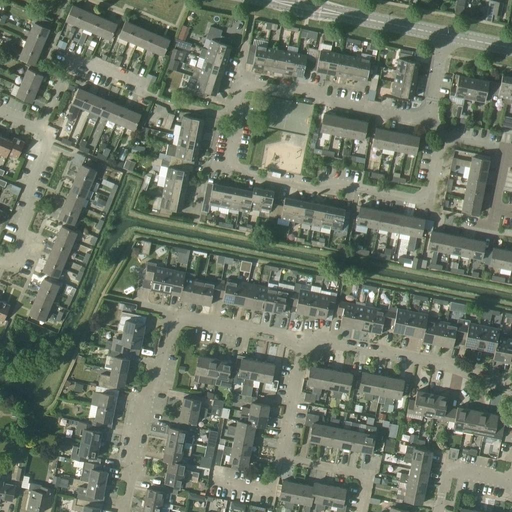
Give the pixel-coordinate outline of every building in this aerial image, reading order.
[(492,14),(500,16),(503,3),(495,1),(492,14)] [(455,14),(463,16),(464,6),(456,5),(455,14)] [(75,24),(81,10),(72,6),(66,20),(75,24)] [(474,10),(467,9),(465,17),(473,18),(474,10)] [(84,28),(90,14),(81,10),(75,24),(84,28)] [(84,28),(93,32),(99,17),(90,14),(84,28)] [(98,35),(102,36),(108,21),(99,17),(93,32),(98,35)] [(102,36),(111,40),(117,25),(108,21),(102,36)] [(129,41),(135,26),(126,22),(119,37),(129,41)] [(31,32),(46,38),(50,29),(35,23),(31,32)] [(191,43),(184,41),(188,27),(179,25),(173,45),(189,49),(191,43)] [(137,45),(144,30),(135,26),(129,41),(137,45)] [(67,38),(71,39),(76,29),(72,27),(67,38)] [(208,50),(228,57),(231,46),(229,46),(231,39),(220,36),(222,31),(210,27),(206,38),(211,40),(208,50)] [(146,48),(153,34),(144,30),(137,45),(146,48)] [(31,32),(27,41),(42,47),(46,38),(31,32)] [(146,48),(155,52),(161,38),(153,34),(146,48)] [(155,52),(164,56),(171,42),(161,38),(155,52)] [(23,50),(38,56),(42,47),(27,41),(23,50)] [(263,69),(267,48),(250,45),(246,62),(254,63),(253,67),(263,69)] [(263,69),(273,71),(277,50),(267,48),(263,69)] [(304,69),(311,70),(315,49),(308,48),(307,56),(297,54),(293,75),(303,77),(304,69)] [(320,50),(315,49),(311,70),(326,73),(330,52),(320,50)] [(19,59),(34,65),(38,56),(23,50),(19,59)] [(205,59),(225,66),(228,57),(208,50),(205,59)] [(273,71),(283,73),(287,52),(277,50),(273,71)] [(293,75),(297,54),(287,52),(283,73),(293,75)] [(326,73),(336,75),(340,54),(330,52),(326,73)] [(346,77),(356,79),(361,58),(360,58),(361,54),(357,53),(356,57),(351,56),(346,77)] [(400,53),(396,71),(417,75),(419,63),(411,61),(412,55),(400,53)] [(336,75),(346,77),(351,56),(340,54),(336,75)] [(356,79),(366,81),(368,73),(372,74),(376,56),(371,55),(370,60),(361,58),(356,79)] [(115,66),(118,67),(123,58),(119,56),(115,66)] [(195,67),(221,76),(225,66),(205,59),(201,69),(195,67)] [(198,78),(198,79),(218,86),(221,76),(195,67),(192,76),(198,78)] [(24,78),(39,84),(43,75),(28,69),(24,78)] [(394,83),(415,87),(417,75),(396,71),(394,83)] [(454,96),(464,98),(468,78),(459,76),(456,89),(450,88),(449,95),(454,96)] [(507,105),(511,78),(502,76),(500,84),(494,83),(492,95),(504,98),(503,103),(505,104),(507,105)] [(21,87),(35,93),(39,84),(24,78),(21,87)] [(369,90),(375,91),(378,79),(372,78),(369,90)] [(475,101),(479,80),(468,78),(464,98),(475,101)] [(193,94),(205,98),(207,92),(215,95),(218,86),(198,79),(193,94)] [(492,95),(494,83),(479,80),(475,101),(485,103),(485,100),(491,101),(492,95)] [(391,94),(413,99),(415,87),(394,83),(391,94)] [(17,96),(31,102),(35,93),(21,87),(17,96)] [(72,104),(81,108),(87,93),(78,89),(72,104)] [(81,108),(90,111),(96,97),(87,93),(81,108)] [(90,111),(99,115),(105,100),(96,97),(90,111)] [(99,115),(108,119),(114,104),(105,100),(99,115)] [(108,119),(117,123),(123,108),(114,104),(108,119)] [(455,117),(460,118),(461,115),(463,106),(457,105),(455,117)] [(117,123),(126,126),(132,112),(123,108),(117,123)] [(126,126),(135,130),(141,116),(132,112),(126,126)] [(163,128),(169,130),(174,115),(168,113),(163,128)] [(320,131),(331,134),(335,116),(324,114),(320,131)] [(331,134),(342,136),(345,118),(335,116),(331,134)] [(181,127),(202,131),(204,121),(183,117),(181,127)] [(502,127),(511,128),(511,118),(504,117),(502,127)] [(342,136),(352,138),(356,120),(345,118),(342,136)] [(352,138),(363,140),(367,123),(356,120),(352,138)] [(202,131),(181,127),(179,137),(200,141),(202,131)] [(383,148),(387,131),(376,129),(373,146),(383,148)] [(394,150),(397,133),(387,131),(383,148),(394,150)] [(392,158),(403,160),(408,135),(397,133),(394,150),(393,156),(392,158)] [(403,160),(404,153),(415,155),(419,137),(408,135),(403,160)] [(167,145),(198,151),(200,141),(179,137),(174,136),(172,145),(167,144),(167,145)] [(0,154),(6,158),(8,154),(13,141),(3,137),(0,144),(0,154)] [(8,154),(18,158),(25,142),(15,138),(13,142),(13,141),(8,154)] [(158,159),(181,164),(182,158),(195,161),(198,151),(167,145),(165,154),(160,153),(158,159)] [(470,168),(487,172),(489,161),(472,157),(470,168)] [(123,169),(132,172),(136,163),(127,159),(123,169)] [(180,170),(181,164),(158,159),(157,165),(160,166),(158,176),(166,177),(187,181),(189,171),(180,170)] [(81,165),(78,174),(92,180),(96,171),(81,165)] [(467,179),(485,182),(487,172),(470,168),(467,179)] [(78,174),(74,183),(89,189),(92,180),(78,174)] [(185,192),(187,181),(166,177),(164,188),(184,192),(185,192)] [(99,187),(110,192),(114,183),(103,178),(99,187)] [(465,189),(483,193),(485,182),(467,179),(465,189)] [(74,183),(70,192),(85,198),(89,189),(74,183)] [(210,205),(219,206),(223,186),(213,184),(211,192),(205,191),(203,203),(202,209),(201,211),(208,213),(210,205)] [(219,206),(229,209),(233,188),(223,186),(219,206)] [(182,202),(185,192),(184,192),(164,188),(162,197),(182,201),(182,202)] [(229,209),(239,211),(243,190),(233,188),(229,209)] [(250,209),(259,211),(264,190),(253,188),(252,192),(249,210),(250,209)] [(463,200),(481,203),(483,193),(465,189),(463,200)] [(249,213),(249,210),(252,192),(243,190),(239,211),(249,213)] [(269,216),(275,218),(277,205),(271,204),(274,192),(264,190),(259,211),(270,213),(269,216)] [(70,192),(66,201),(81,207),(85,198),(70,192)] [(180,212),(182,202),(182,201),(162,197),(158,213),(159,213),(171,216),(172,210),(180,212)] [(290,226),(295,200),(285,198),(283,206),(277,205),(275,218),(290,221),(289,226),(290,226)] [(295,222),(301,223),(305,202),(295,200),(290,226),(294,227),(295,222)] [(461,211),(479,214),(481,203),(463,200),(461,211)] [(63,210),(78,216),(81,207),(66,201),(63,210)] [(301,223),(310,225),(315,204),(305,202),(301,223)] [(310,225),(321,227),(325,206),(315,204),(310,225)] [(321,227),(331,229),(335,208),(325,206),(321,227)] [(356,224),(367,226),(371,209),(360,207),(356,224)] [(331,229),(347,232),(349,220),(343,219),(345,210),(335,208),(331,229)] [(367,226),(378,228),(381,211),(371,209),(367,226)] [(59,219),(74,225),(78,216),(63,210),(59,219)] [(378,228),(388,231),(392,213),(381,211),(378,228)] [(388,231),(399,233),(402,215),(392,213),(388,231)] [(399,233),(409,235),(413,217),(402,215),(399,233)] [(407,250),(413,252),(417,236),(420,237),(424,220),(413,217),(409,235),(410,235),(407,250)] [(58,236),(73,242),(77,233),(62,227),(58,236)] [(429,268),(435,269),(436,264),(439,251),(442,233),(431,231),(428,248),(434,250),(431,263),(430,263),(429,268)] [(439,251),(449,253),(453,235),(442,233),(439,251)] [(453,235),(449,253),(460,255),(463,237),(453,235)] [(54,245),(69,251),(73,242),(58,236),(54,245)] [(474,240),(463,237),(460,255),(470,257),(474,240)] [(485,242),(474,240),(470,257),(481,259),(485,242)] [(141,253),(148,255),(151,243),(144,241),(141,253)] [(51,253),(65,260),(69,251),(54,245),(51,253)] [(490,265),(501,267),(504,250),(494,248),(490,265)] [(511,270),(511,266),(511,251),(504,250),(501,267),(511,270)] [(47,262),(62,269),(65,260),(51,253),(47,262)] [(232,264),(233,258),(217,254),(215,261),(232,264)] [(414,258),(412,268),(419,269),(421,260),(414,258)] [(241,260),(239,270),(249,272),(251,262),(241,260)] [(43,271),(58,278),(62,269),(47,262),(43,271)] [(150,289),(161,292),(165,269),(156,267),(156,264),(147,262),(146,268),(143,270),(142,275),(144,278),(152,279),(150,289)] [(161,292),(171,294),(175,271),(165,269),(161,292)] [(171,294),(180,295),(185,273),(175,271),(171,294)] [(180,300),(189,301),(195,275),(185,273),(180,295),(180,300)] [(200,304),(204,281),(195,279),(196,275),(195,275),(189,301),(200,304)] [(44,279),(40,288),(55,294),(59,285),(44,279)] [(222,302),(233,304),(237,281),(227,279),(226,285),(220,284),(217,297),(223,298),(222,302)] [(212,296),(217,297),(220,284),(204,281),(200,304),(210,306),(212,296)] [(233,304),(243,306),(247,283),(237,281),(233,304)] [(243,306),(253,308),(257,285),(247,283),(243,306)] [(263,310),(267,287),(257,285),(253,308),(263,310)] [(263,310),(273,312),(277,289),(267,287),(263,310)] [(40,288),(37,297),(52,303),(55,294),(40,288)] [(285,305),(290,306),(293,292),(287,291),(277,289),(273,312),(283,314),(285,305)] [(295,312),(306,314),(310,291),(299,289),(299,293),(293,292),(290,306),(296,306),(295,312)] [(306,314),(315,316),(320,293),(310,291),(306,314)] [(336,297),(320,293),(315,316),(326,318),(328,308),(333,309),(336,297)] [(33,306),(48,312),(52,303),(37,297),(33,306)] [(0,301),(0,319),(4,321),(11,305),(0,301)] [(340,325),(350,327),(355,304),(339,301),(336,314),(342,315),(340,325)] [(451,302),(449,310),(465,313),(466,305),(451,302)] [(360,329),(370,331),(375,308),(365,306),(365,303),(365,306),(360,329)] [(365,306),(355,304),(350,327),(360,329),(365,306)] [(383,323),(388,324),(391,308),(392,305),(389,304),(388,311),(385,310),(375,308),(370,331),(381,333),(383,323)] [(29,315),(44,321),(48,312),(33,306),(29,315)] [(403,333),(407,311),(391,308),(388,324),(394,325),(393,331),(403,333)] [(403,333),(413,335),(417,313),(407,311),(403,333)] [(123,333),(142,336),(145,325),(134,322),(135,315),(121,312),(119,324),(124,325),(123,333)] [(427,315),(417,313),(413,335),(423,337),(426,319),(427,315)] [(426,319),(423,337),(422,341),(432,343),(436,321),(426,319)] [(457,325),(447,323),(442,345),(452,347),(454,338),(460,339),(463,322),(458,320),(457,325)] [(432,343),(442,345),(447,323),(436,321),(432,343)] [(475,347),(479,325),(463,322),(460,339),(465,340),(464,345),(475,347)] [(475,347),(485,349),(489,327),(479,325),(475,347)] [(485,349),(495,351),(498,337),(499,329),(489,327),(485,349)] [(109,350),(121,352),(127,353),(129,346),(140,348),(142,336),(123,333),(121,340),(113,338),(112,342),(106,341),(105,349),(109,349),(109,350)] [(493,359),(503,361),(508,339),(498,337),(495,351),(493,359)] [(503,361),(511,362),(511,339),(508,339),(503,361)] [(127,373),(129,360),(120,358),(121,352),(109,350),(108,355),(114,357),(111,370),(127,373)] [(194,381),(204,383),(209,358),(198,356),(195,374),(194,381)] [(215,385),(220,360),(209,358),(204,383),(215,385)] [(248,386),(253,361),(242,359),(241,366),(236,365),(234,372),(232,381),(232,383),(248,386)] [(221,379),(232,381),(234,372),(229,371),(231,362),(220,360),(215,385),(219,386),(221,379)] [(254,380),(259,381),(263,363),(253,361),(248,386),(253,387),(254,380)] [(264,390),(276,392),(278,381),(271,380),(274,365),(263,363),(259,381),(266,382),(264,390)] [(304,401),(314,403),(316,394),(321,368),(311,366),(307,384),(313,385),(312,393),(312,394),(305,393),(304,401)] [(316,394),(320,395),(322,387),(328,388),(332,370),(321,368),(316,394)] [(98,387),(110,389),(112,384),(124,386),(127,373),(111,370),(110,377),(101,375),(98,386),(98,387)] [(332,370),(328,388),(334,390),(333,397),(337,398),(342,372),(332,370)] [(352,374),(342,372),(337,398),(340,399),(342,391),(349,392),(352,374)] [(368,400),(373,374),(362,372),(359,390),(365,392),(363,399),(368,400)] [(379,394),(383,376),(373,374),(368,400),(372,401),(374,393),(379,394)] [(384,404),(388,404),(393,378),(383,376),(379,394),(385,396),(384,404)] [(387,412),(392,413),(393,406),(392,405),(394,397),(400,399),(404,380),(393,378),(388,404),(387,412)] [(96,406),(98,406),(113,409),(116,396),(108,394),(109,389),(98,387),(96,386),(95,392),(93,392),(91,405),(96,406)] [(412,413),(423,416),(427,393),(417,391),(415,400),(409,399),(407,412),(412,413)] [(423,416),(433,418),(437,395),(427,393),(423,416)] [(443,420),(449,421),(451,408),(446,407),(448,397),(437,395),(433,418),(443,420)] [(183,398),(181,409),(207,414),(207,409),(199,408),(200,401),(183,398)] [(212,407),(222,408),(223,402),(213,400),(212,407)] [(241,411),(267,417),(269,406),(251,402),(250,409),(242,407),(241,411)] [(88,424),(95,425),(102,426),(103,421),(111,423),(113,409),(98,406),(96,406),(98,407),(95,420),(89,418),(88,424)] [(453,429),(463,431),(468,409),(457,407),(457,409),(451,408),(449,421),(447,428),(453,429)] [(180,420),(179,424),(195,428),(197,417),(206,418),(207,414),(181,409),(179,420),(180,420)] [(463,431),(473,433),(478,411),(468,409),(463,431)] [(247,423),(255,425),(265,427),(267,417),(241,411),(240,416),(248,417),(247,423)] [(473,433),(483,435),(487,413),(478,411),(473,433)] [(483,435),(501,439),(504,425),(496,423),(498,415),(487,413),(483,435)] [(309,441),(320,443),(323,425),(318,424),(319,416),(306,414),(304,425),(312,427),(309,441)] [(320,443),(330,445),(335,419),(331,418),(329,426),(323,425),(320,443)] [(330,445),(340,447),(344,429),(338,428),(340,420),(335,419),(330,445)] [(227,430),(253,435),(255,425),(247,423),(237,421),(236,427),(228,426),(227,430)] [(82,442),(99,445),(101,432),(94,431),(95,425),(88,424),(78,422),(75,435),(83,437),(82,442)] [(340,447),(350,449),(355,423),(352,422),(350,430),(344,429),(340,447)] [(350,449),(360,451),(364,433),(358,432),(360,424),(355,423),(350,449)] [(388,436),(397,437),(399,424),(390,423),(388,436)] [(169,428),(167,439),(184,442),(192,444),(195,428),(179,424),(178,430),(169,428)] [(360,451),(371,453),(375,435),(376,427),(372,426),(370,434),(364,433),(360,451)] [(233,441),(251,445),(253,435),(227,430),(226,434),(234,436),(233,441)] [(167,439),(165,449),(190,455),(191,449),(183,448),(184,442),(167,439)] [(384,452),(393,453),(395,441),(386,440),(384,452)] [(223,450),(249,455),(251,445),(233,441),(232,448),(224,446),(223,450)] [(84,461),(87,462),(88,456),(96,458),(99,445),(82,442),(80,448),(73,446),(70,459),(84,461)] [(404,457),(430,463),(433,452),(415,448),(415,447),(406,445),(404,457)] [(163,460),(169,461),(186,464),(187,458),(189,459),(190,455),(165,449),(163,460)] [(456,458),(457,449),(448,449),(447,458),(456,458)] [(249,455),(223,450),(223,455),(230,456),(229,462),(247,466),(249,455)] [(201,456),(199,466),(210,468),(212,458),(201,456)] [(410,469),(428,473),(430,463),(404,457),(403,462),(411,463),(410,469)] [(87,462),(84,461),(81,473),(90,475),(89,481),(105,485),(107,472),(99,470),(100,464),(87,462)] [(186,464),(169,461),(166,472),(192,477),(198,478),(199,473),(185,470),(186,464)] [(15,479),(22,481),(25,468),(18,467),(15,479)] [(400,478),(426,483),(428,473),(410,469),(409,475),(401,474),(400,478)] [(192,477),(166,472),(164,487),(163,487),(178,490),(178,491),(180,491),(181,486),(182,486),(183,480),(191,481),(192,477)] [(54,477),(53,486),(67,486),(67,478),(54,477)] [(406,489),(424,493),(426,483),(400,478),(399,482),(407,484),(406,489)] [(288,509),(293,482),(283,480),(279,498),(285,499),(284,508),(288,509)] [(0,499),(13,502),(16,485),(2,483),(2,482),(0,481),(0,499)] [(87,488),(79,486),(76,499),(93,502),(94,496),(102,498),(105,485),(89,481),(87,488)] [(300,502),(303,484),(293,482),(288,509),(292,510),(294,501),(300,502)] [(319,511),(325,484),(314,482),(313,486),(314,486),(311,501),(317,502),(315,510),(319,511)] [(27,509),(41,511),(43,511),(45,502),(51,503),(54,490),(41,487),(42,486),(30,483),(28,490),(31,491),(27,509)] [(314,486),(313,486),(303,484),(300,502),(306,504),(304,511),(309,511),(310,505),(311,501),(314,486)] [(325,503),(331,505),(335,486),(325,484),(319,511),(324,511),(325,503)] [(145,500),(170,505),(171,500),(170,500),(171,494),(177,495),(178,491),(178,490),(163,487),(164,487),(153,485),(152,490),(147,489),(145,500)] [(336,511),(344,511),(347,500),(347,498),(344,497),(345,488),(335,486),(331,505),(337,506),(336,511)] [(396,498),(422,503),(424,493),(406,489),(405,496),(397,494),(396,498)] [(99,511),(100,509),(92,507),(93,502),(76,499),(74,510),(82,511),(99,511)] [(143,510),(151,511),(168,511),(170,505),(145,500),(143,510)]
